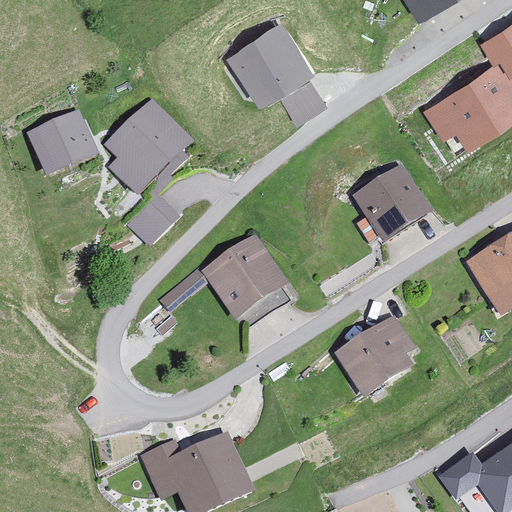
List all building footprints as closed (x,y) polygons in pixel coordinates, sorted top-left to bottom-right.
[(454,0),(409,0),(425,22),(454,0)] [(322,75),(284,22),(233,59),(271,112),(284,102),(300,125),(329,105),(313,81),(322,75)] [(511,28),(488,45),(501,64),(508,59),(511,64),(511,28)] [(511,72),(505,62),(430,112),(449,141),(465,131),(476,148),(511,124),(511,72)] [(192,151),(152,108),(109,148),(122,162),(113,170),(139,199),(192,151)] [(75,131),(71,122),(45,133),(64,176),(92,164),(87,152),(91,150),(81,128),(75,131)] [(438,216),(406,168),(357,199),(389,248),(438,216)] [(153,246),(182,218),(158,193),(129,220),(153,246)] [(292,288),(260,239),(207,273),(239,322),(292,288)] [(511,244),(476,270),(511,322),(511,244)] [(206,284),(196,274),(162,304),(172,314),(206,284)] [(421,354),(397,319),(340,358),(373,406),(420,375),(411,361),(421,354)] [(187,458),(180,442),(144,458),(165,505),(183,496),(190,511),(225,511),(260,497),(234,437),(187,458)] [(511,503),(511,443),(482,465),(473,453),(442,475),(457,495),(479,479),(502,511),(511,503)]
